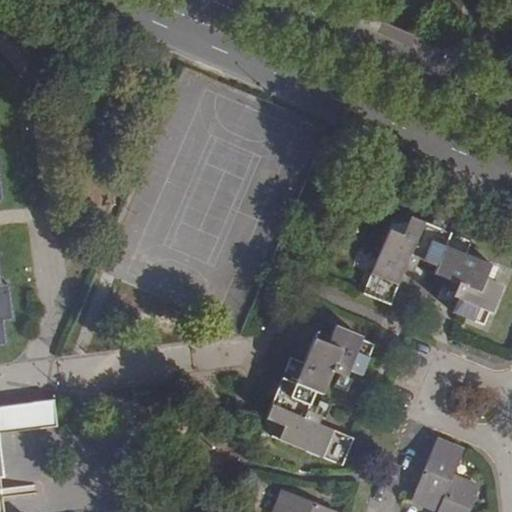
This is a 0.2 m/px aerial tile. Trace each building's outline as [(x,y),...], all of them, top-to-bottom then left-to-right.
[(0,348),(9,348),(6,326),(13,324),(8,285),(1,287),(0,275),(0,206),(1,206),(0,193),(0,348)] [(391,227),(362,297),(387,308),(390,300),(402,272),(410,276),(413,270),(455,287),(451,298),(457,299),(454,305),(466,310),(462,319),(483,328),(501,287),(488,282),(493,268),(464,257),(468,245),(407,221),(391,227)] [(278,442),(339,467),(341,466),(352,442),(302,422),(313,395),(321,398),(333,368),(357,379),(370,348),(349,340),(352,335),(338,329),(335,335),(328,331),(325,338),(316,334),(304,364),(293,360),(265,425),(269,426),(282,432),(278,442)] [(53,400),(0,406),(0,435),(56,430),(53,400)] [(282,432),(269,426),(271,440),(278,442),(282,432)] [(467,511),(477,488),(452,478),(462,453),(435,441),(410,502),(433,511),(467,511)] [(332,511),(281,491),(272,511),(332,511)]
